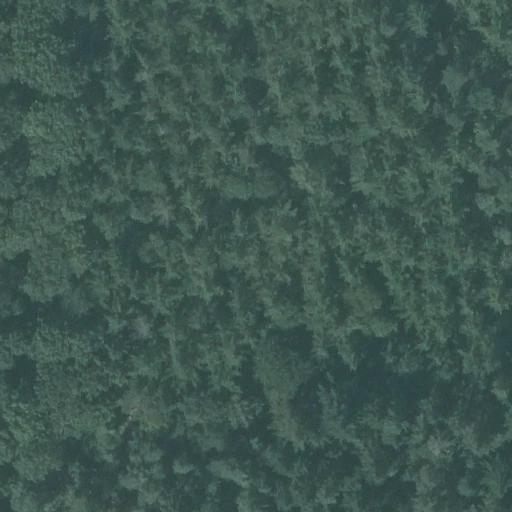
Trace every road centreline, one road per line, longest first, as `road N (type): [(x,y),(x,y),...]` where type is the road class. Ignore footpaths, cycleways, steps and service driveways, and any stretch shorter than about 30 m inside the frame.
road 1 (unclassified): [(55,511),(17,0)]
road 2 (track): [(511,412),(48,400)]
